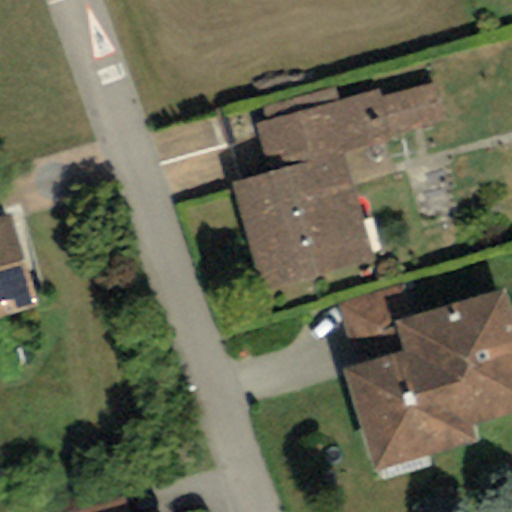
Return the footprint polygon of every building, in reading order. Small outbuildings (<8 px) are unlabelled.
[(378,86),(255,121),(268,168),(231,178),(262,287),(374,255),(344,149),(392,136),(378,86)] [(355,162),(363,188),(397,178),(390,152),(355,162)] [(0,211),(0,308),(39,297),(13,208),(0,211)] [(511,309),(504,282),(397,314),(405,341),(353,356),(345,359),(377,463),(477,433),(471,416),(511,403),(511,309)] [(336,299),(353,356),(405,341),(397,314),(388,284),(336,299)]
